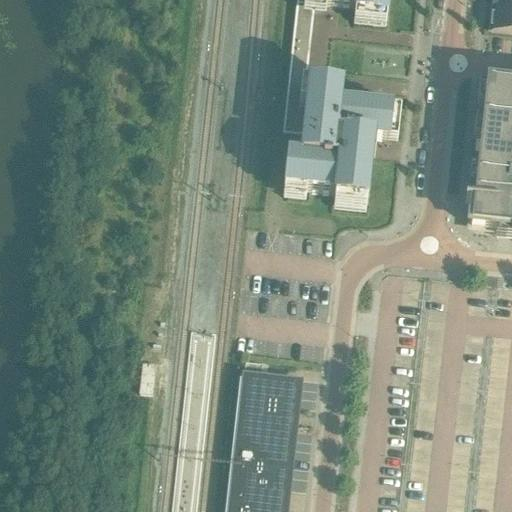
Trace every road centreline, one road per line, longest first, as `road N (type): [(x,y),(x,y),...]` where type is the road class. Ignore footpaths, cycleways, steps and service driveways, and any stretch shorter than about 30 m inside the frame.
road 1 (tertiary): [(321,511),(347,278),(372,256),(428,246)]
road 2 (tertiary): [(428,246),(450,0)]
